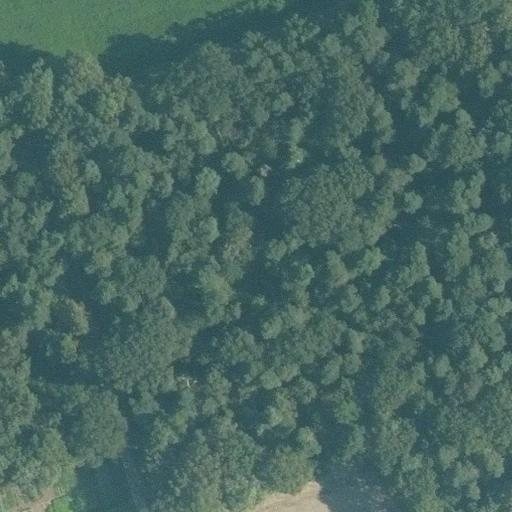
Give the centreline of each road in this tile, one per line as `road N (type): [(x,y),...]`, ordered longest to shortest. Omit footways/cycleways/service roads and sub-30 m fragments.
road 1 (unclassified): [(141,511),(24,138)]
road 2 (unclassified): [(24,138),(372,0)]
